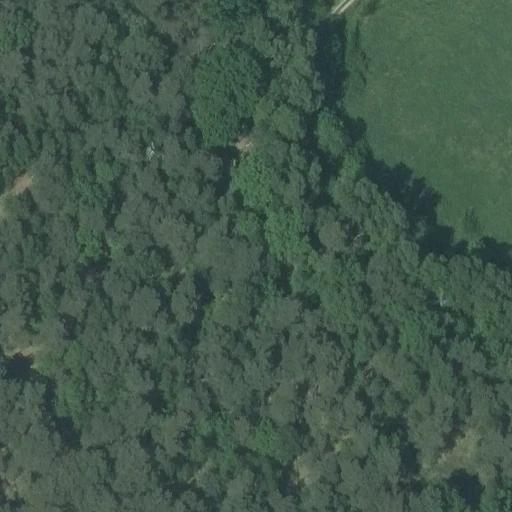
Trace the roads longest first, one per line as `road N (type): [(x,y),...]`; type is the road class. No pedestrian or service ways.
road 1 (track): [(135,0),(219,141),(268,252),(266,391),(295,511)]
road 2 (track): [(349,0),(306,68),(301,118),(313,165),(333,196),(418,259),(467,279),(511,285)]
